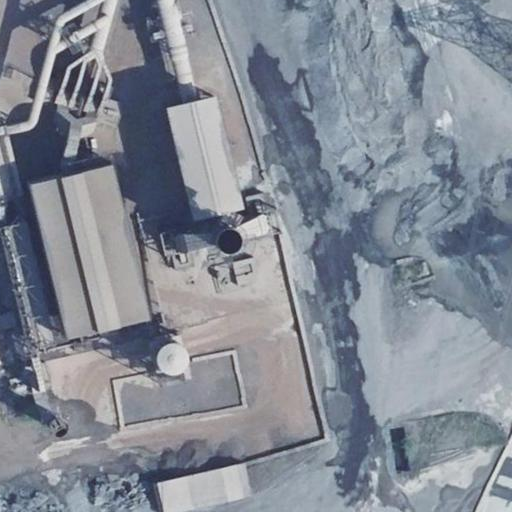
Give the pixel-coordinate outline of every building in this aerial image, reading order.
[(3,68),(36,79),(50,37),(17,27),(3,68)] [(3,78),(0,87),(0,101),(17,107),(24,84),(3,78)] [(167,107),(190,220),(241,210),(217,96),(167,107)] [(131,336),(92,180),(10,201),(49,356),(131,336)] [(162,235),(164,252),(214,248),(213,231),(162,235)] [(8,243),(0,245),(0,319),(12,368),(39,362),(8,243)] [(156,481),(162,511),(177,511),(252,496),(244,462),(156,481)]
